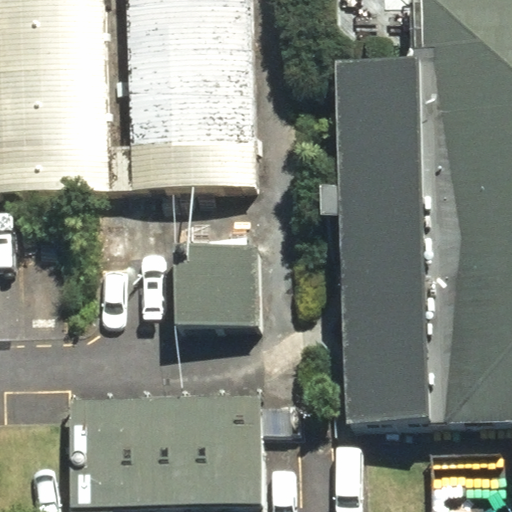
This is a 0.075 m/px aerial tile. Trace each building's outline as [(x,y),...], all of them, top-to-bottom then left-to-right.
[(121,0),(0,0),(0,204),(132,198),(121,0)] [(263,0),(145,0),(155,198),(273,192),(263,0)] [(511,0),(434,0),(437,81),(335,84),(346,436),(511,431),(511,0)] [(280,256),(197,260),(201,341),(284,337),(280,256)] [(271,397),(87,407),(92,511),(235,511),(277,510),(271,397)]
